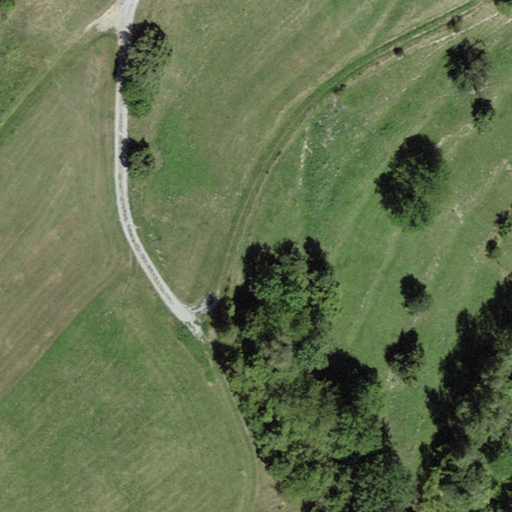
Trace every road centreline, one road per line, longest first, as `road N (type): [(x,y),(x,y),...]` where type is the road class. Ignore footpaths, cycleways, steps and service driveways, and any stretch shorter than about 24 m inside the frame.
road 1 (track): [(213,340),(231,237),(274,147),(342,70),(483,0)]
road 2 (track): [(128,0),(118,205),(173,307),(213,340)]
road 3 (track): [(128,0),(0,155)]
road 4 (track): [(213,340),(247,432),(241,511)]
